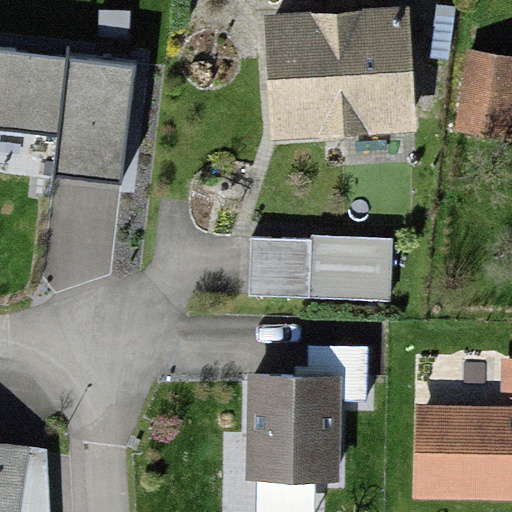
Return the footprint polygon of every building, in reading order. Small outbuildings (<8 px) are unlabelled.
[(279,27),(289,134),(404,123),(394,16),(279,27)] [(132,66),(0,50),(0,127),(58,134),(53,175),(119,182),(132,66)] [(511,58),(474,57),(470,133),(511,134),(511,58)] [(378,243),(253,237),(250,284),(376,290),(378,243)] [(255,480),(332,481),(334,374),(257,372),(255,480)] [(511,420),(426,419),(425,483),(511,484),(511,420)] [(0,511),(25,511),(35,452),(0,445),(0,511)]
